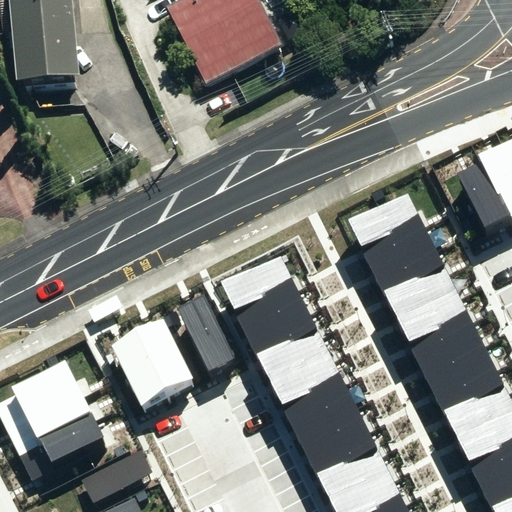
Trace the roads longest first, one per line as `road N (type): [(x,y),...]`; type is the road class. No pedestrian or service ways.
road 1 (secondary): [(345,125),(0,292)]
road 2 (secondary): [(345,125),(430,75),(511,10)]
road 3 (unknown): [(328,190),(356,217),(511,175)]
road 4 (secondary): [(511,68),(445,102),(345,125)]
